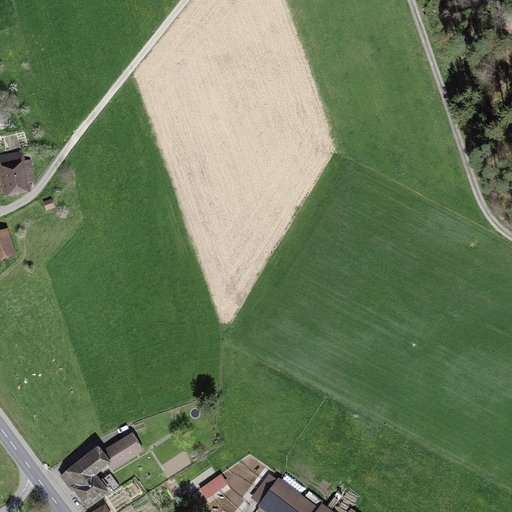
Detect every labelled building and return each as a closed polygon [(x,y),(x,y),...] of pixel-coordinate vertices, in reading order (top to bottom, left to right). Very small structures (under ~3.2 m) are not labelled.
[(20,156),(1,160),(8,193),(26,189),(25,183),(33,181),(30,164),(22,166),(20,156)] [(51,201),(44,203),(47,210),(54,208),(51,201)] [(0,257),(13,253),(6,232),(0,233),(0,257)] [(106,492),(93,475),(108,463),(112,469),(141,450),(133,433),(104,452),(98,446),(61,476),(83,510),(106,492)] [(225,484),(219,475),(199,489),(205,498),(225,484)] [(317,511),(271,477),(254,499),(261,505),(257,510),(259,511),(317,511)]
